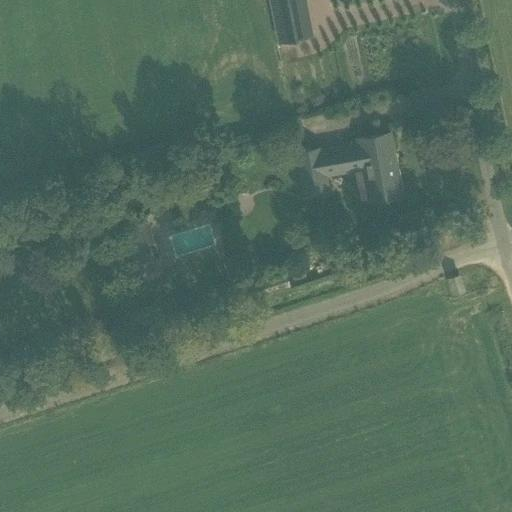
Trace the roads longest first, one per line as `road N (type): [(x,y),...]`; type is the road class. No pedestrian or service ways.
road 1 (unclassified): [(0,410),(503,251)]
road 2 (unclassified): [(503,251),(454,0)]
